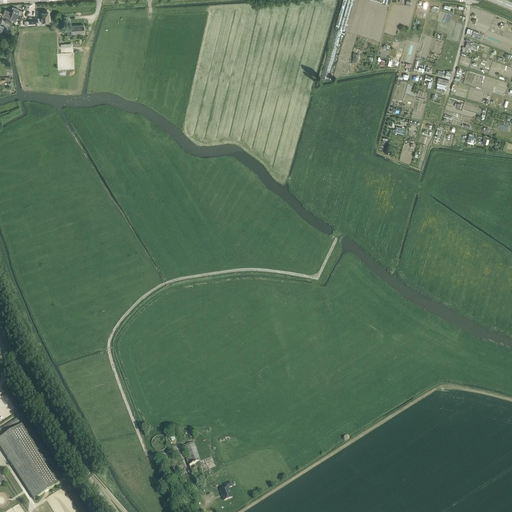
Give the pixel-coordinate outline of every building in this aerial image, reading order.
[(345,30),(353,0),(343,0),(336,28),(335,28),(321,77),(329,79),(342,30),(345,30)] [(4,9),(2,15),(15,20),(19,10),(13,7),(11,12),(4,9)] [(42,22),(49,21),(48,12),(47,11),(45,11),(45,12),(41,12),(42,18),(38,18),(38,22),(39,22),(39,24),(42,23),(42,22)] [(71,33),(84,33),(83,25),(71,26),(71,28),(67,28),(67,36),(72,36),(71,33)] [(471,48),(473,44),(467,42),(465,47),(463,47),(462,49),(469,51),(469,48),(471,48)] [(448,85),(449,80),(438,77),(437,84),(436,90),(444,92),(446,84),(448,85)] [(0,434),(20,422),(18,419),(0,430),(0,434)] [(0,438),(0,447),(34,500),(59,484),(21,425),(0,438)] [(194,442),(185,446),(190,459),(186,460),(189,466),(201,461),(194,442)] [(226,489),(220,491),(224,501),(232,498),(229,488),(232,487),(232,486),(231,483),(225,485),(225,486),(226,489)]
